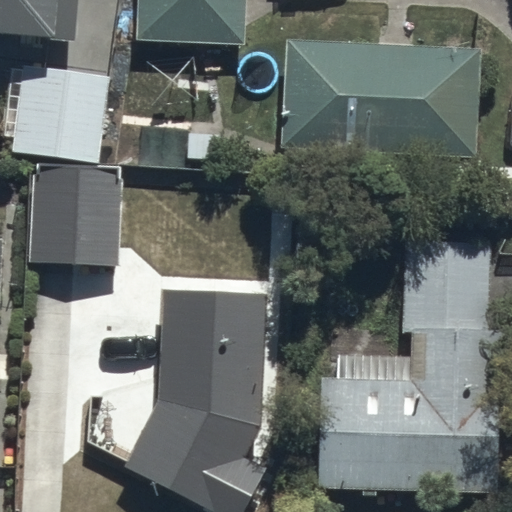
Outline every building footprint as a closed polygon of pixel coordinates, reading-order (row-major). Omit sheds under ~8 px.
[(75,17),(75,0),(0,0),(0,23),(49,27),(50,15),(75,17)] [(243,43),(245,0),(132,0),(131,38),(243,43)] [(284,36),(284,39),(279,146),(479,156),(484,47),(284,36)] [(96,162),(109,70),(9,56),(0,116),(0,136),(13,138),(12,149),(96,162)] [(116,262),(118,176),(118,162),(96,162),(28,160),(25,260),(116,262)] [(487,383),(487,246),(487,238),(400,238),(400,329),(408,329),(408,348),(311,348),(311,488),(494,488),(494,383),(487,383)] [(258,419),(264,285),(160,285),(157,396),(124,456),(224,511),(238,511),(264,466),(240,453),(258,419)]
